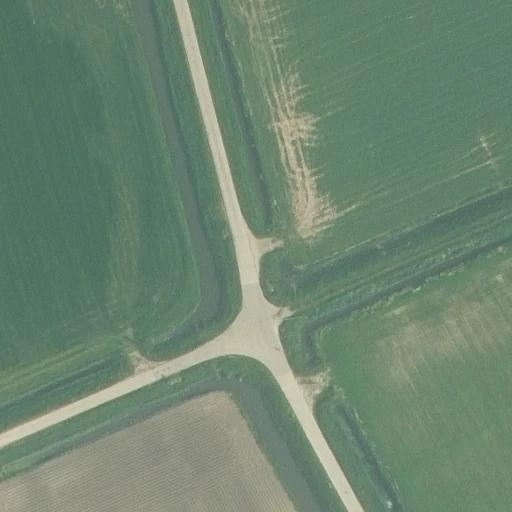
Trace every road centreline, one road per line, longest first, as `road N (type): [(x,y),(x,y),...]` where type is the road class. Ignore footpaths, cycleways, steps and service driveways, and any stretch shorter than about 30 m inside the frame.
road 1 (unclassified): [(262,325),(179,0)]
road 2 (unclassified): [(0,437),(262,325)]
road 3 (track): [(262,325),(511,214)]
road 4 (unclassified): [(355,511),(262,325)]
